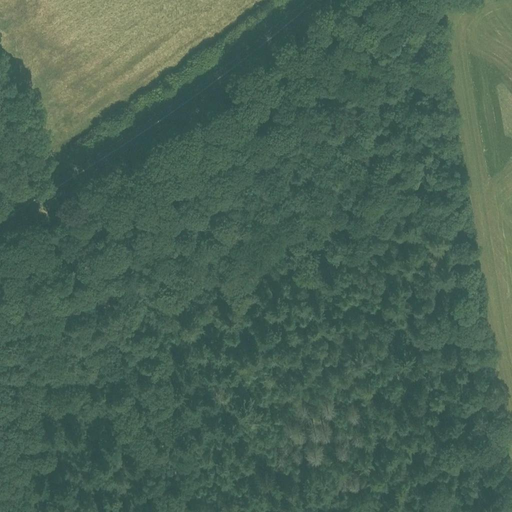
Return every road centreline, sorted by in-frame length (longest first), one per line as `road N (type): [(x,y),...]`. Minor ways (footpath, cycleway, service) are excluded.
road 1 (unclassified): [(78,241),(184,181),(366,0)]
road 2 (secondary): [(53,183),(181,100),(309,0)]
road 3 (track): [(187,511),(126,366)]
road 4 (track): [(126,366),(78,241)]
